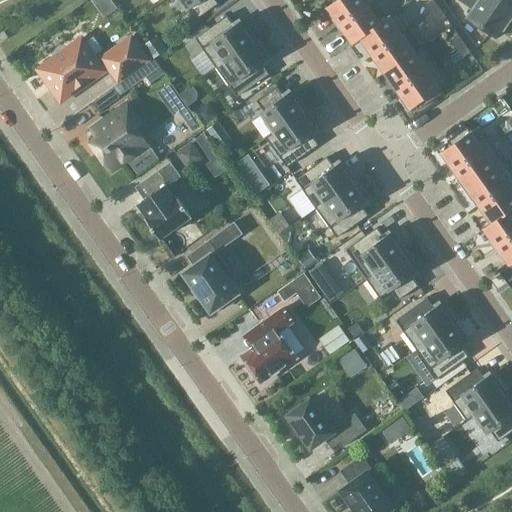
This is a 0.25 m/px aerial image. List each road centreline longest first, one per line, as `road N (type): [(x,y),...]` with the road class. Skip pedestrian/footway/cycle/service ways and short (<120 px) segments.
road 1 (residential): [(0,91),(297,511)]
road 2 (residential): [(511,341),(383,160)]
road 3 (track): [(0,349),(116,511)]
road 4 (residential): [(383,160),(270,0)]
road 5 (residential): [(511,70),(383,160)]
